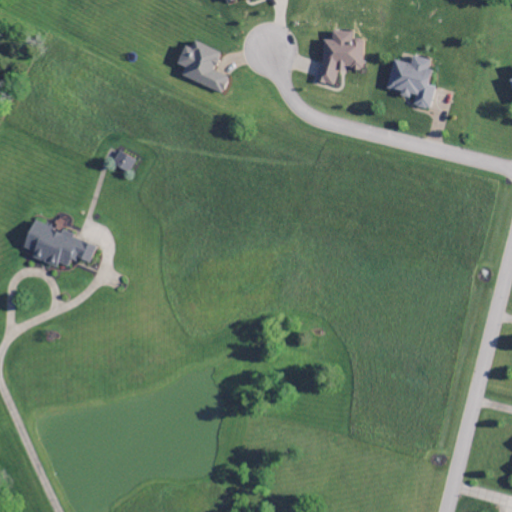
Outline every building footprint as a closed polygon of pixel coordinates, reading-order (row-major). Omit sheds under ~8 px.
[(321,42),(320,86),(334,87),(335,75),(344,75),(344,71),(362,72),(363,42),(352,41),(353,35),(332,34),(331,43),(321,42)] [(180,79),(220,96),(227,80),(213,74),(221,55),(195,44),(192,51),(184,48),(176,67),(184,71),(180,79)] [(393,62),(386,92),(401,95),(400,99),(412,102),(411,108),(429,113),(435,89),(429,88),(432,72),(429,71),(431,63),(413,59),(411,67),(393,62)] [(134,162),(118,154),(111,167),(127,175),(134,162)] [(94,249),(71,240),(72,236),(60,232),(59,234),(32,223),(21,251),(32,255),(29,261),(55,270),(57,266),(66,270),(70,261),(87,267),(94,249)]
